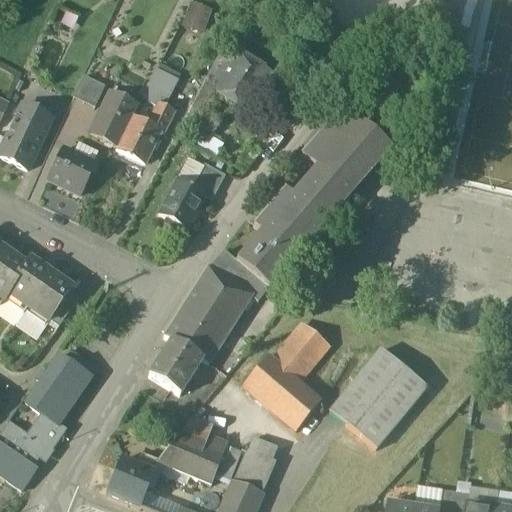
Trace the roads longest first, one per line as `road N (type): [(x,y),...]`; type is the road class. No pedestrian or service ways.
road 1 (residential): [(168,291),(364,48)]
road 2 (residential): [(44,511),(168,291)]
road 3 (residential): [(168,291),(0,211)]
